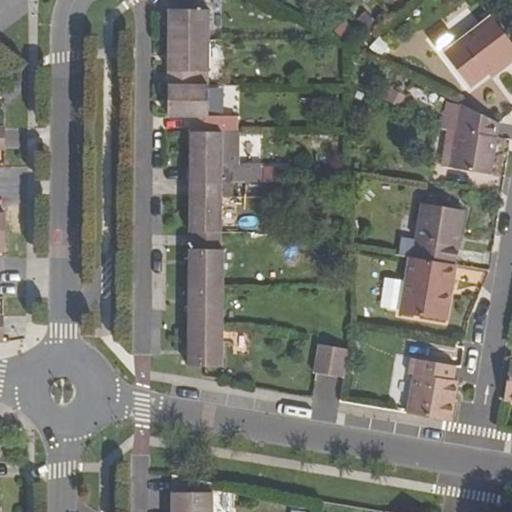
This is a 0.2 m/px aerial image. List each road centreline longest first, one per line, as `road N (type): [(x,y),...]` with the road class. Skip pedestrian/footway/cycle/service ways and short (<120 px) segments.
road 1 (residential): [(97,402),(473,464)]
road 2 (residential): [(62,311),(64,29),(76,0)]
road 3 (residential): [(143,234),(137,0)]
road 4 (residential): [(473,464),(511,236)]
